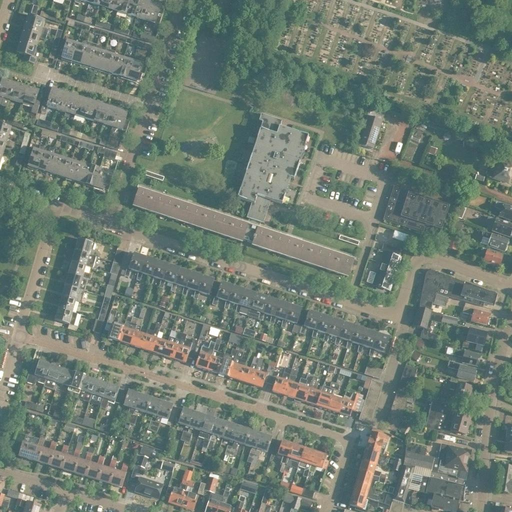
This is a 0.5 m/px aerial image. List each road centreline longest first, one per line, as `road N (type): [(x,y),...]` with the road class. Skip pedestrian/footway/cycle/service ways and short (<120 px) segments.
road 1 (residential): [(322,511),(343,460),(341,440),(17,334)]
road 2 (residential): [(348,302),(110,222)]
road 3 (residential): [(110,222),(181,5)]
road 4 (residential): [(511,283),(429,258),(412,269),(397,317),(348,302)]
road 5 (unclassified): [(482,511),(491,400),(511,327)]
road 6 (residential): [(17,334),(56,206)]
road 7 (residential): [(348,302),(385,180)]
